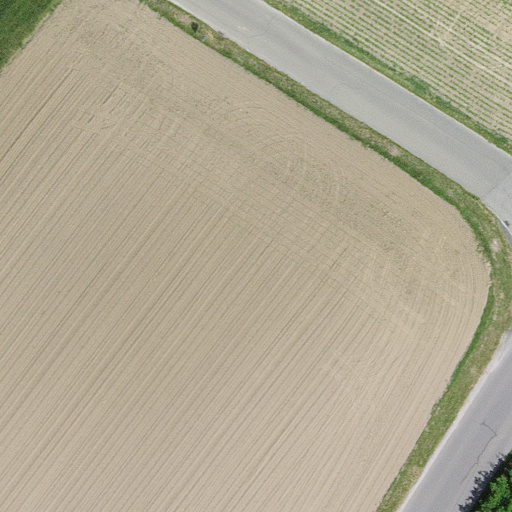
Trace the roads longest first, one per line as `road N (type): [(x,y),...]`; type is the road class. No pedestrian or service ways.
road 1 (tertiary): [(210,0),(511,187)]
road 2 (tertiary): [(511,389),(434,511)]
